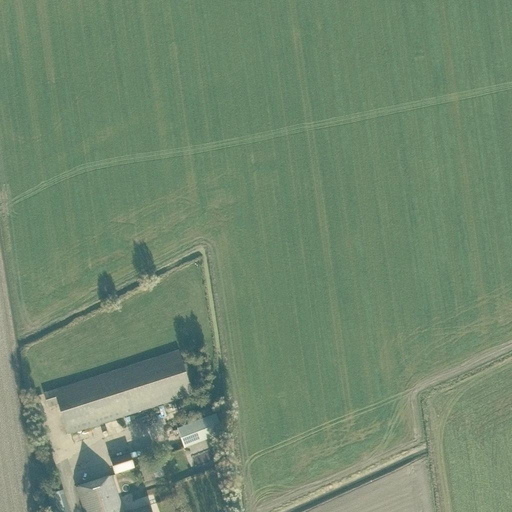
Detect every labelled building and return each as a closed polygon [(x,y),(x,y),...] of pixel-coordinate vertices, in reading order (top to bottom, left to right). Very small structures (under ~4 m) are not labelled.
[(67,434),(80,430),(192,394),(178,351),(43,394),(47,407),(57,404),(67,434)] [(184,447),(222,433),(215,414),(177,428),(184,447)] [(114,473),(133,467),(129,454),(110,460),(114,473)] [(150,511),(148,506),(129,511),(122,511),(110,476),(76,487),(83,511),(150,511)] [(68,511),(62,490),(47,495),(52,511),(68,511)]
